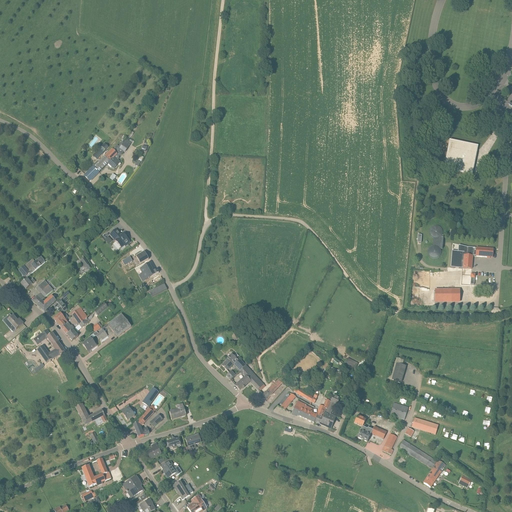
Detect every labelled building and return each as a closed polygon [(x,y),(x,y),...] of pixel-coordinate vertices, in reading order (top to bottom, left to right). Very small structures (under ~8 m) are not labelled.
[(128,146),(124,143),(118,152),(117,154),(116,154),(119,157),(123,152),(124,152),(128,146)] [(469,170),(474,148),(452,144),(447,166),(469,170)] [(97,159),(102,153),(98,149),(93,156),(97,159)] [(116,154),(117,154),(112,150),(105,157),(110,162),(114,157),(116,154)] [(116,162),(118,160),(114,157),(110,162),(105,157),(99,162),(93,167),(99,173),(107,165),(108,164),(113,170),(118,165),(116,162)] [(85,176),(90,181),(99,173),(93,167),(85,176)] [(440,249),(441,249),(442,249),(443,237),(441,237),(441,236),(442,234),(442,233),(442,232),(442,231),(442,230),(441,229),(440,228),(439,227),(438,226),(437,226),(436,226),(434,226),(433,227),(432,227),(431,228),(430,229),(430,230),(429,231),(429,232),(429,233),(430,235),(430,236),(431,237),(432,238),(433,238),(432,246),(430,247),(430,248),(429,249),(428,250),(428,251),(428,252),(428,254),(428,255),(429,256),(429,257),(430,258),(431,258),(433,259),(434,259),(435,259),(436,258),(437,258),(438,257),(439,256),(440,255),(440,254),(441,253),(441,252),(440,251),(440,249)] [(115,230),(110,235),(116,241),(115,241),(121,248),(124,246),(125,247),(130,242),(125,236),(123,234),(121,236),(115,230)] [(458,252),(452,251),(451,268),(460,269),(462,269),(463,269),(464,255),(472,256),(475,256),(476,248),(467,247),(460,246),(459,252),(458,252)] [(476,248),(475,256),(493,258),(493,249),(476,248)] [(144,252),(136,257),(140,265),(149,260),(144,252)] [(471,269),(472,256),(464,255),(463,269),(471,269)] [(83,268),(85,266),(88,270),(91,268),(85,258),(79,262),(83,268)] [(153,272),(149,265),(144,268),(148,275),(153,272)] [(19,271),(24,278),(29,274),(24,267),(19,271)] [(26,290),(31,285),(32,285),(35,282),(33,279),(29,282),(27,279),(21,284),(26,290)] [(37,306),(42,302),(53,292),(45,282),(37,289),(41,294),(32,302),(37,306)] [(149,290),(152,296),(168,290),(165,284),(149,290)] [(459,303),(459,290),(434,290),(434,303),(459,303)] [(67,310),(63,304),(72,297),(67,291),(61,296),(63,299),(54,307),(59,312),(61,310),(63,313),(67,310)] [(44,312),(45,311),(55,301),(51,297),(44,303),(42,302),(37,306),(44,312)] [(104,304),(94,312),(98,316),(108,308),(104,304)] [(72,315),(79,325),(88,318),(81,308),(72,315)] [(54,320),(67,335),(74,329),(72,325),(71,326),(68,323),(67,323),(65,321),(68,318),(64,313),(61,316),(60,314),(54,320)] [(88,318),(79,325),(74,329),(67,335),(72,341),(78,336),(76,334),(78,332),(78,331),(81,328),(90,322),(89,321),(92,318),(93,316),(92,314),(88,318)] [(117,338),(131,327),(122,315),(108,326),(117,338)] [(16,330),(18,328),(23,324),(21,321),(19,323),(13,316),(8,321),(16,330)] [(47,338),(55,350),(48,354),(43,347),(37,351),(47,365),(53,360),(52,360),(59,356),(65,351),(52,333),(50,335),(47,330),(37,338),(40,343),(47,338)] [(108,336),(103,330),(98,334),(96,332),(93,334),(95,337),(96,336),(99,340),(101,339),(102,340),(108,336)] [(91,338),(86,342),(82,345),(87,350),(89,348),(91,351),(97,346),(91,338)] [(234,364),(240,371),(244,367),(246,366),(239,358),(237,360),(232,355),(227,359),(228,359),(222,365),(227,370),(234,364)] [(356,370),(359,363),(348,359),(345,366),(356,370)] [(36,372),(44,366),(42,364),(34,370),(35,371),(36,372)] [(405,367),(397,364),(392,380),(401,383),(405,367)] [(244,367),(240,371),(246,377),(236,386),(240,391),(242,388),(243,389),(245,387),(245,386),(250,381),(258,390),(264,385),(246,366),(244,367)] [(231,371),(226,376),(230,380),(235,375),(231,371)] [(293,392),(311,403),(313,397),(299,389),(297,390),(295,389),(293,392)] [(270,395),(266,391),(261,397),(264,400),(270,395)] [(142,406),(147,409),(155,398),(150,394),(142,406)] [(284,410),(295,397),(291,395),(280,408),(280,407),(280,408),(284,410)] [(330,402),(327,409),(331,411),(334,404),(336,405),(339,398),(333,396),(330,402)] [(292,413),(308,420),(310,413),(311,413),(312,413),(313,410),(306,406),(306,405),(297,401),(292,413)] [(327,409),(330,402),(328,401),(326,408),(320,405),(316,415),(312,413),(311,413),(310,413),(308,420),(314,423),(315,422),(317,417),(323,419),(326,412),(327,409)] [(408,408),(394,403),(390,416),(404,420),(408,408)] [(91,416),(89,417),(82,404),(75,407),(84,426),(91,423),(91,425),(95,423),(96,424),(100,422),(101,423),(103,423),(107,421),(102,411),(91,416)] [(183,408),(182,405),(176,406),(177,409),(170,411),(172,419),(180,417),(179,417),(181,416),(182,417),(186,416),(184,407),(183,408)] [(126,412),(123,414),(123,413),(123,414),(128,421),(134,417),(129,410),(127,406),(124,408),(126,412)] [(151,406),(133,425),(138,438),(149,434),(148,430),(146,431),(145,428),(142,429),(141,427),(154,413),(153,412),(156,410),(151,406)] [(336,416),(330,414),(326,412),(323,419),(317,417),(315,422),(321,424),(331,428),(336,416)] [(159,415),(150,424),(154,428),(163,420),(159,415)] [(367,429),(363,427),(366,420),(357,416),(354,424),(362,427),(357,438),(367,443),(371,434),(383,439),(386,432),(374,427),(373,430),(368,428),(367,429)] [(414,418),(412,427),(435,435),(438,426),(414,418)] [(414,432),(408,428),(404,435),(411,438),(414,432)] [(96,445),(99,443),(94,433),(90,435),(93,443),(94,442),(96,445)] [(391,455),(393,451),(391,449),(397,437),(390,434),(382,451),(391,455)] [(196,448),(195,445),(200,444),(198,435),(192,437),(186,439),(188,447),(189,450),(196,448)] [(181,446),(179,439),(174,440),(171,441),(166,442),(168,449),(173,448),(173,449),(177,448),(177,447),(181,446)] [(432,469),(437,461),(403,440),(398,448),(432,469)] [(150,459),(161,454),(155,442),(151,445),(152,449),(147,452),(150,459)] [(108,473),(102,459),(97,461),(103,475),(93,479),(88,466),(82,468),(90,487),(96,484),(96,486),(100,484),(100,483),(105,481),(106,481),(111,479),(108,473)] [(167,478),(168,479),(175,473),(177,475),(176,476),(182,472),(178,466),(175,468),(170,461),(161,467),(163,471),(164,471),(166,474),(165,475),(167,478)] [(427,478),(424,484),(430,488),(434,483),(438,477),(438,476),(441,472),(446,465),(438,461),(430,472),(427,478)] [(458,484),(467,489),(471,481),(462,476),(458,484)] [(139,481),(136,477),(123,486),(131,498),(143,490),(137,482),(139,481)] [(182,500),(190,495),(183,484),(184,483),(182,480),(174,485),(179,494),(178,494),(182,500)] [(94,498),(92,494),(91,493),(88,495),(87,493),(81,496),(85,502),(94,498)] [(201,511),(207,509),(206,508),(208,507),(205,502),(203,503),(199,496),(192,501),(194,504),(187,508),(189,511),(201,511)] [(89,508),(92,506),(100,502),(97,498),(86,504),(89,508)] [(149,500),(145,502),(139,506),(143,511),(152,511),(155,510),(152,505),(152,504),(149,500)]
